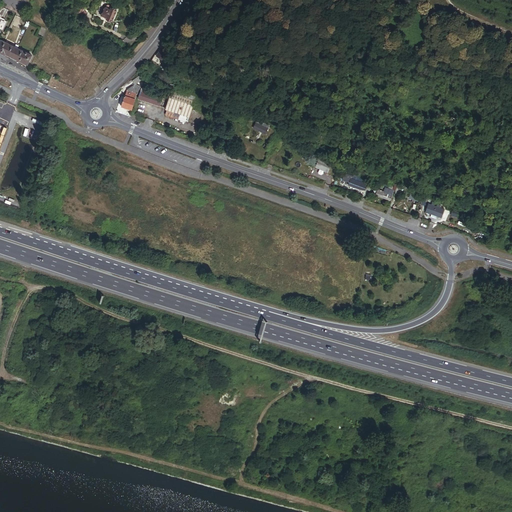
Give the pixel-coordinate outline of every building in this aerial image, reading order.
[(112,20),(117,9),(112,7),(111,8),(105,6),(101,15),(107,17),(107,18),(112,20)] [(79,13),(86,16),(88,12),(86,11),(87,10),(82,7),(79,13)] [(14,46),(0,40),(0,39),(0,51),(5,54),(28,63),(32,53),(17,47),(14,46)] [(165,57),(167,54),(161,49),(156,56),(165,62),(167,58),(165,57)] [(136,84),(144,78),(142,74),(132,81),(135,85),(136,84)] [(139,87),(140,86),(136,84),(135,85),(127,90),(137,93),(139,87)] [(177,95),(196,101),(199,93),(180,87),(177,95)] [(142,88),(138,98),(160,106),(164,95),(142,88)] [(132,110),(137,93),(127,90),(122,107),(132,110)] [(194,105),(169,97),(166,109),(168,110),(187,116),(190,117),(194,105)] [(187,116),(168,110),(167,115),(186,121),(187,116)] [(266,134),(270,125),(258,120),(254,128),(266,134)] [(336,167),(338,162),(333,160),(333,161),(325,158),(323,161),(320,159),(316,168),(320,169),(324,171),(328,173),(331,165),(336,167)] [(362,183),(363,181),(359,180),(360,179),(352,176),(351,177),(345,175),(345,177),(344,177),(342,180),(349,183),(348,185),(360,189),(361,187),(366,189),(368,185),(362,183)] [(390,201),(393,191),(385,188),(384,192),(378,190),(376,195),(390,201)] [(420,196),(411,192),(409,198),(418,201),(420,196)] [(441,218),(444,210),(440,208),(440,206),(437,205),(437,207),(434,206),(435,204),(432,203),(431,205),(429,204),(426,212),(441,218)] [(339,428),(332,426),(331,430),(337,432),(341,433),(342,425),(340,425),(339,428)] [(457,488),(441,484),(439,491),(455,494),(457,488)] [(397,486),(392,485),(388,501),(394,503),(397,493),(395,492),(397,486)]
